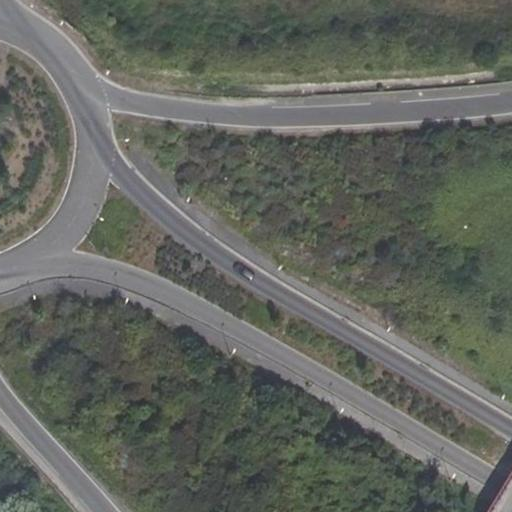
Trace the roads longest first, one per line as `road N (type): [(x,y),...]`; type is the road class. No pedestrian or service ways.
road 1 (tertiary): [(32,256),(112,272),(198,308),(511,489)]
road 2 (tertiary): [(511,430),(215,253),(94,149)]
road 3 (primary): [(511,101),(336,115),(197,111),(85,96)]
road 4 (primary): [(0,388),(99,511)]
road 5 (tertiary): [(32,256),(82,199),(94,149)]
